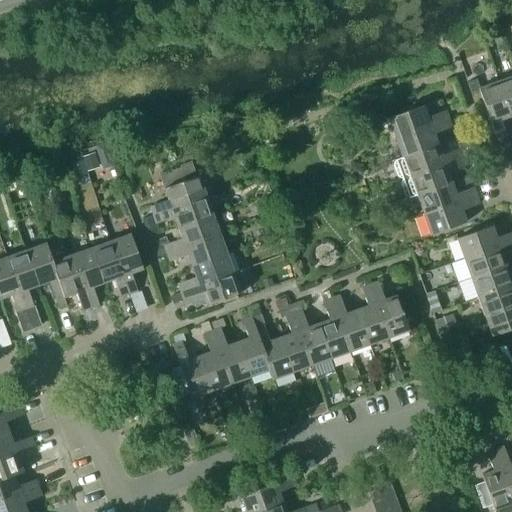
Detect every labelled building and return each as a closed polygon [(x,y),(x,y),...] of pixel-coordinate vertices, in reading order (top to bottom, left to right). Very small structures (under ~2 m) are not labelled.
[(511,76),(498,82),(510,117),(511,116),(511,76)] [(506,138),(500,120),(510,117),(498,82),(479,88),(477,79),(467,82),(471,95),(479,93),(497,142),(506,138)] [(387,118),(401,157),(438,145),(434,133),(451,127),(445,110),(428,117),(424,105),(387,118)] [(95,147),(98,155),(108,152),(105,143),(95,147)] [(441,155),(438,145),(401,157),(395,160),(393,165),(397,177),(402,179),(402,180),(462,158),(459,149),(441,155)] [(87,171),(99,168),(95,153),(82,157),(87,171)] [(465,166),(462,158),(402,180),(400,184),(404,196),(409,198),(415,196),(415,197),(452,184),(448,172),(465,166)] [(58,159),(43,165),(48,181),(64,175),(58,159)] [(70,163),(75,178),(88,174),(83,159),(70,163)] [(24,178),(20,165),(1,171),(5,184),(24,178)] [(167,200),(150,206),(153,214),(206,195),(198,175),(162,188),(167,200)] [(455,193),(452,184),(415,197),(422,216),(476,196),(473,187),(455,193)] [(212,214),(206,195),(153,214),(156,223),(173,217),(177,227),(212,214)] [(479,204),(476,196),(422,216),(429,236),(466,223),(461,210),(479,204)] [(156,223),(153,214),(141,218),(144,227),(156,223)] [(219,234),(212,214),(177,227),(180,238),(167,243),(163,244),(164,247),(166,253),(219,234)] [(463,259),(511,242),(511,231),(496,237),(492,226),(456,239),(463,259)] [(129,233),(109,240),(129,293),(137,290),(131,273),(142,269),(129,233)] [(226,253),(219,234),(166,253),(169,262),(187,255),(191,266),(226,253)] [(163,244),(167,243),(165,238),(151,243),(154,250),(164,247),(163,244)] [(109,240),(90,247),(103,283),(113,279),(120,297),(129,293),(109,240)] [(45,242),(25,249),(37,285),(48,281),(54,298),(63,295),(51,261),(52,261),(45,242)] [(511,251),(511,242),(463,259),(470,279),(506,266),(502,255),(511,251)] [(90,247),(71,254),(90,307),(98,304),(92,287),(103,283),(90,247)] [(33,306),(27,289),(37,285),(25,249),(6,256),(24,309),(33,306)] [(233,272),(226,253),(191,266),(194,276),(176,283),(180,292),(233,272)] [(71,254),(52,261),(51,261),(63,295),(64,297),(75,293),(81,310),(90,307),(71,254)] [(6,256),(0,257),(0,298),(10,295),(16,312),(24,309),(6,256)] [(511,275),(510,276),(506,266),(470,279),(477,298),(511,285),(511,275)] [(241,293),(233,272),(180,292),(183,300),(201,294),(205,306),(241,293)] [(265,288),(274,285),(271,278),(262,281),(265,288)] [(377,281),(369,284),(388,338),(408,331),(395,295),(384,299),(377,281)] [(366,305),(356,309),(369,345),(388,338),(369,284),(360,287),(366,305)] [(511,285),(477,298),(484,317),(511,306),(511,285)] [(323,301),(330,298),(327,291),(320,294),(323,301)] [(432,314),(441,311),(434,291),(425,295),(432,314)] [(183,300),(180,292),(170,295),(173,303),(183,300)] [(63,295),(54,298),(58,310),(67,306),(64,297),(63,295)] [(339,295),(330,298),(349,352),(369,345),(356,309),(345,313),(339,295)] [(278,310),(289,306),(286,298),(275,302),(278,310)] [(317,323),(330,359),(349,352),(330,298),(323,301),(321,301),(328,319),(317,323)] [(330,359),(317,323),(306,327),(301,311),(305,310),(302,301),(289,306),(291,312),(311,366),(330,359)] [(41,303),(24,310),(31,328),(49,321),(41,303)] [(511,306),(484,317),(491,337),(511,330),(511,306)] [(414,324),(408,309),(401,312),(407,326),(414,324)] [(292,372),(311,366),(291,312),(283,315),(289,333),(279,337),(292,372)] [(252,326),(254,325),(251,317),(241,320),(247,338),(236,341),(249,377),(268,370),(269,370),(252,326)] [(439,334),(448,331),(444,318),(435,321),(439,334)] [(222,319),(212,323),(214,330),(219,328),(225,326),(222,319)] [(200,325),(203,334),(211,331),(208,322),(200,325)] [(262,323),(254,325),(252,326),(269,370),(268,370),(271,380),(292,372),(279,337),(268,341),(262,323)] [(249,377),(236,341),(226,345),(219,328),(214,330),(211,331),(230,384),(249,377)] [(230,384),(211,331),(203,334),(209,351),(199,355),(211,391),(230,384)] [(453,343),(448,331),(439,334),(444,347),(453,343)] [(182,333),(173,337),(176,344),(181,342),(185,340),(182,333)] [(211,391),(199,355),(187,359),(181,342),(176,344),(172,345),(191,398),(211,391)] [(146,382),(138,362),(128,366),(135,386),(146,382)] [(135,386),(128,366),(117,370),(124,390),(135,386)] [(117,370),(105,374),(113,394),(124,390),(117,370)] [(391,384),(401,380),(397,372),(388,375),(391,384)] [(372,381),(363,384),(367,394),(376,391),(372,381)] [(0,434),(9,432),(5,421),(23,414),(20,406),(0,412),(0,434)] [(195,439),(192,429),(184,432),(187,442),(195,439)] [(0,456),(34,444),(31,435),(13,442),(9,432),(0,434),(0,456)] [(0,478),(13,474),(14,475),(23,471),(19,459),(37,453),(34,444),(0,456),(0,478)] [(494,451),(511,500),(511,464),(510,465),(503,447),(494,451)] [(511,511),(511,500),(494,451),(486,453),(493,471),(479,476),(482,483),(475,486),(481,505),(489,502),(492,511),(494,511),(511,511)] [(0,500),(38,488),(34,479),(17,485),(14,475),(13,474),(0,478),(0,500)] [(240,496),(245,511),(259,511),(282,504),(278,493),(296,486),(293,477),(240,496)] [(389,479),(366,488),(370,499),(393,490),(389,479)] [(0,511),(27,511),(24,502),(41,496),(38,488),(0,500),(0,511)] [(374,510),(397,502),(393,490),(370,499),(374,510)] [(374,511),(400,511),(397,502),(374,510),(374,511)]
